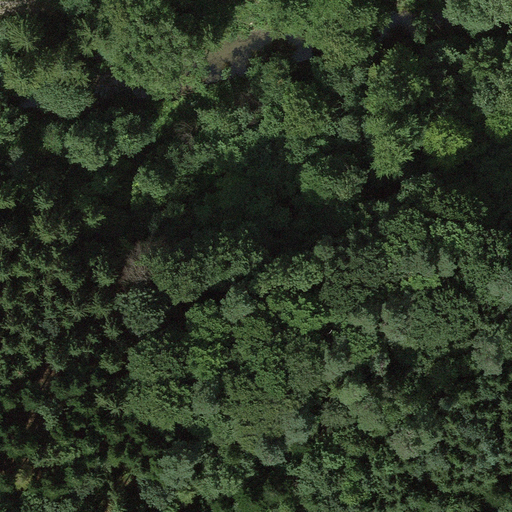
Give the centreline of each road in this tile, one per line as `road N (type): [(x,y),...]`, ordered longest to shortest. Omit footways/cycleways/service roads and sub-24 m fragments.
road 1 (track): [(0,150),(84,153),(177,143),(313,99),(362,93),(441,57),(511,51)]
road 2 (track): [(270,511),(369,435),(479,364),(511,353)]
